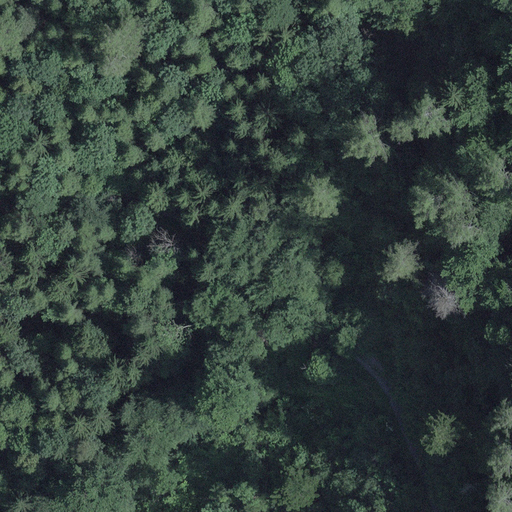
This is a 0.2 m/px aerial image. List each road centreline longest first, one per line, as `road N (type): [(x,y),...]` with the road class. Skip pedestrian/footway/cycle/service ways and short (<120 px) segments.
road 1 (track): [(0,202),(98,194),(164,208),(377,376),(438,511)]
road 2 (track): [(510,511),(503,502),(508,410),(490,276),(440,194),(413,31),(370,0)]
